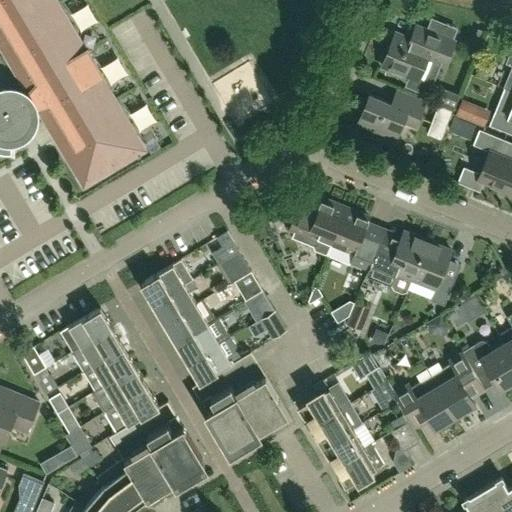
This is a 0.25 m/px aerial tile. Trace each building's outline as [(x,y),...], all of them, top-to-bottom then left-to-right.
[(144,149),(101,78),(104,76),(88,48),(85,50),(55,0),(0,0),(0,43),(28,91),(25,95),(23,94),(20,92),(16,91),(12,90),(10,90),(6,90),(2,91),(0,92),(0,151),(3,153),(11,153),(11,136),(13,136),(16,140),(31,132),(28,127),(31,124),(32,120),(33,118),(33,116),(33,112),(33,108),(34,108),(38,107),(84,184),(85,185),(86,184),(139,153),(144,149)] [(446,63),(455,41),(416,25),(411,38),(395,32),(388,49),(386,48),(384,50),(381,56),(382,59),(384,60),(381,65),(413,78),(409,86),(426,93),(439,61),(446,63)] [(511,90),(505,87),(498,103),(490,125),(511,133),(511,90)] [(425,102),(402,93),(396,90),(390,103),(369,95),(358,122),(397,137),(404,120),(416,125),(425,102)] [(478,111),(474,120),(485,125),(489,115),(478,111)] [(480,129),(474,144),(489,150),(480,173),(464,167),(458,182),(480,190),(484,181),(511,192),(511,158),(501,154),(506,140),(480,129)] [(323,198),(322,201),(303,193),(288,231),(294,233),(292,237),(314,246),(316,244),(320,251),(327,254),(332,242),(346,207),(323,198)] [(385,227),(368,220),(369,216),(346,207),(332,242),(327,254),(328,255),(328,254),(350,263),(351,261),(369,268),(385,227)] [(404,230),(402,234),(385,227),(369,268),(367,273),(392,284),(395,288),(402,291),(407,290),(412,278),(428,240),(404,230)] [(219,263),(226,259),(240,251),(228,230),(217,237),(223,247),(213,253),(219,263)] [(452,250),(428,240),(412,278),(436,287),(431,300),(444,305),(455,279),(442,274),(452,250)] [(233,270),(247,262),(240,251),(226,259),(233,270)] [(181,259),(173,263),(142,282),(154,302),(185,283),(193,279),(181,259)] [(246,300),(253,296),(263,290),(258,280),(245,288),(243,294),(246,300)] [(165,322),(204,299),(204,298),(197,302),(185,283),(154,302),(165,322)] [(267,296),(263,290),(253,296),(257,303),(267,296)] [(177,341),(216,318),(204,299),(165,322),(177,341)] [(352,324),(369,330),(378,305),(361,299),(352,324)] [(81,345),(113,327),(101,307),(61,330),(73,350),(81,345)] [(287,329),(283,323),(275,310),(261,318),(273,338),(287,329)] [(511,312),(507,316),(511,324),(511,326),(499,334),(504,342),(511,355),(511,312)] [(189,361),(231,336),(219,316),(216,318),(177,341),(189,361)] [(93,365),(124,346),(113,327),(81,345),(73,350),(84,369),(85,370),(93,365)] [(189,361),(201,380),(241,356),(239,352),(235,350),(237,347),(233,340),(231,336),(189,361)] [(511,381),(511,355),(504,342),(492,349),(487,341),(481,339),(463,350),(465,354),(478,374),(489,367),(501,388),(511,381)] [(387,367),(398,361),(391,345),(379,351),(387,367)] [(104,385),(136,366),(124,346),(93,365),(85,370),(93,365),(100,377),(92,382),(96,390),(104,385)] [(45,366),(42,360),(34,347),(23,353),(36,373),(51,364),(51,363),(45,366)] [(198,395),(244,368),(257,360),(251,350),(241,356),(201,380),(192,385),(198,395)] [(487,390),(478,374),(465,354),(442,368),(438,362),(428,368),(456,415),(476,403),(473,398),(487,390)] [(384,373),(377,362),(375,359),(364,366),(372,380),(368,382),(373,389),(383,383),(379,376),(384,373)] [(39,380),(50,373),(55,370),(51,364),(36,373),(39,380)] [(106,410),(148,386),(136,366),(104,385),(96,390),(94,391),(106,410)] [(456,415),(428,368),(416,375),(420,381),(397,395),(417,428),(430,420),(435,428),(456,415)] [(266,376),(228,399),(222,389),(202,401),(227,444),(241,435),(245,441),(289,414),(266,376)] [(387,390),(383,383),(373,389),(377,396),(387,390)] [(39,402),(10,390),(0,385),(0,435),(5,438),(11,425),(27,431),(39,402)] [(106,410),(118,430),(160,405),(148,386),(106,410)] [(298,406),(305,418),(308,416),(313,425),(342,408),(330,388),(298,406)] [(59,412),(69,406),(61,392),(51,398),(59,412)] [(115,445),(174,410),(168,400),(160,405),(118,430),(109,435),(115,445)] [(73,412),(69,406),(59,412),(63,419),(73,412)] [(353,427),(342,408),(313,425),(318,433),(315,435),(322,446),(353,427)] [(397,428),(407,421),(403,414),(393,421),(397,428)] [(203,458),(183,425),(177,416),(157,428),(163,438),(124,461),(148,499),(192,473),(188,467),(203,458)] [(407,421),(397,428),(392,431),(404,451),(419,442),(407,421)] [(337,464),(375,441),(363,422),(354,427),(353,427),(322,446),(328,457),(331,455),(337,464)] [(77,455),(80,453),(90,447),(91,447),(84,435),(70,444),(77,455)] [(375,441),(337,464),(342,473),(339,474),(346,486),(381,464),(384,462),(372,443),(375,441)] [(87,466),(100,459),(94,450),(92,451),(90,447),(80,453),(82,457),(87,466)] [(74,474),(87,466),(82,457),(68,465),(74,474)] [(148,499),(124,461),(122,457),(97,476),(104,484),(130,511),(148,499)] [(511,511),(511,485),(508,488),(502,477),(483,488),(497,511),(511,511)] [(130,511),(104,484),(85,507),(92,511),(130,511)] [(497,511),(483,488),(464,499),(470,510),(467,511),(497,511)]
